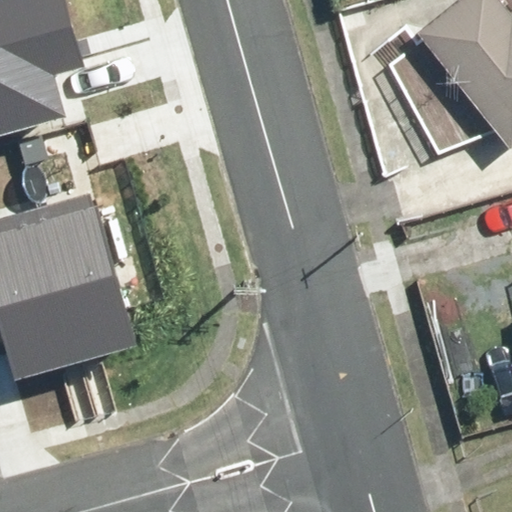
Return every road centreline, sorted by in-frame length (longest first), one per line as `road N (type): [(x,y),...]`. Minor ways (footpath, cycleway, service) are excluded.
road 1 (residential): [(354,439),(228,0)]
road 2 (residential): [(86,511),(354,439)]
